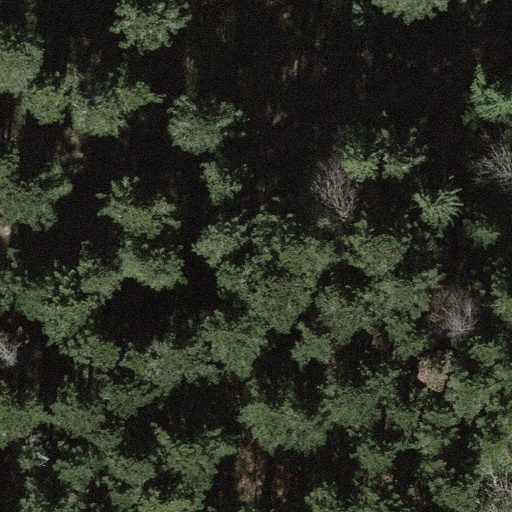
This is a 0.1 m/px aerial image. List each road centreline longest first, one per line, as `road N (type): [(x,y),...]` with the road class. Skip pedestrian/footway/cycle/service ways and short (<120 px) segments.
road 1 (track): [(0,225),(344,94),(511,12)]
road 2 (track): [(97,190),(306,0)]
